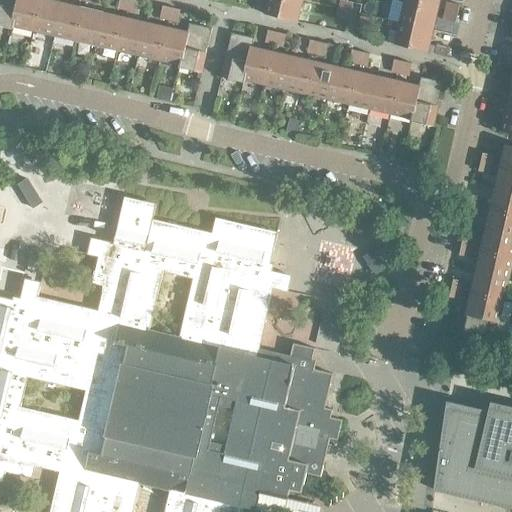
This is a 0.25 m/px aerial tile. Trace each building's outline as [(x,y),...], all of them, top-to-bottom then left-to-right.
[(18,0),(0,0),(0,25),(13,29),(13,26),(12,26),(18,0)] [(33,31),(39,0),(18,0),(12,26),(13,26),(33,31)] [(54,36),(61,3),(50,0),(39,0),(33,31),(54,36)] [(127,10),(128,0),(119,0),(118,8),(127,10)] [(138,0),(128,0),(127,10),(135,12),(138,0)] [(298,22),(302,0),(267,0),(264,14),(298,22)] [(344,0),(340,0),(338,8),(351,11),(353,2),(344,0)] [(438,9),(439,0),(404,0),(404,1),(438,9)] [(433,30),(438,9),(404,1),(400,22),(433,30)] [(447,2),(445,11),(457,13),(459,5),(447,2)] [(75,41),(83,7),(61,3),(54,36),(75,41)] [(169,20),(172,7),(163,5),(160,18),(169,20)] [(96,46),(104,12),(83,7),(75,41),(96,46)] [(180,10),(172,7),(169,20),(177,22),(180,10)] [(349,20),(351,11),(338,8),(336,17),(349,20)] [(455,22),(457,13),(445,11),(443,19),(455,22)] [(117,51),(125,17),(104,12),(96,46),(117,51)] [(360,15),(358,27),(367,29),(370,18),(360,15)] [(138,55),(146,22),(125,17),(117,51),(138,55)] [(159,60),(167,27),(146,22),(138,55),(159,60)] [(428,52),(433,30),(400,22),(394,44),(428,52)] [(189,23),(187,32),(188,32),(180,65),(179,65),(179,67),(202,73),(206,52),(207,48),(212,28),(189,23)] [(188,32),(187,32),(167,27),(159,60),(179,65),(180,65),(188,32)] [(274,44),(277,32),(268,30),(265,42),(274,44)] [(286,34),(277,32),(274,44),(283,46),(286,34)] [(251,47),(252,47),(254,38),(232,33),(227,53),(228,53),(227,57),(226,57),(221,77),(244,82),(245,80),(243,80),(251,47)] [(316,54),(319,42),(310,40),(307,52),(316,54)] [(328,44),(319,42),(316,54),(325,56),(328,44)] [(437,44),(435,53),(447,56),(449,47),(437,44)] [(265,85),(272,51),(252,47),(251,47),(243,80),(245,80),(265,85)] [(358,64),(361,51),(352,49),(349,62),(358,64)] [(286,90),(293,56),(272,51),(265,85),(286,90)] [(370,53),(361,51),(358,64),(367,66),(370,53)] [(307,95),(314,61),(293,56),(286,90),(307,95)] [(400,74),(403,61),(394,59),(391,72),(400,74)] [(328,99),(335,66),(314,61),(307,95),(328,99)] [(412,63),(403,61),(400,74),(409,76),(412,63)] [(349,104),(357,71),(335,66),(328,99),(349,104)] [(370,109),(378,76),(357,71),(349,104),(370,109)] [(391,114),(399,81),(378,76),(370,109),(391,114)] [(421,77),(419,85),(420,86),(412,119),(411,119),(410,121),(433,126),(438,106),(437,106),(438,102),(439,102),(443,82),(421,77)] [(420,86),(419,85),(399,81),(391,114),(411,119),(412,119),(420,86)] [(511,133),(511,110),(505,109),(500,131),(511,133)] [(511,168),(511,145),(505,144),(500,166),(511,168)] [(482,153),(480,161),(493,164),(495,156),(482,153)] [(425,165),(427,157),(419,156),(417,163),(425,165)] [(491,173),(493,164),(480,161),(478,170),(491,173)] [(511,191),(511,168),(500,166),(495,187),(511,191)] [(42,203),(36,192),(27,179),(18,184),(33,208),(42,203)] [(511,213),(511,191),(495,187),(490,208),(511,213)] [(473,195),(471,204),(483,206),(485,198),(473,195)] [(0,473),(5,475),(6,472),(32,478),(35,466),(61,472),(54,501),(52,501),(52,502),(54,503),(52,511),(220,511),(222,511),(243,511),(245,506),(269,511),(292,511),(293,509),(295,501),(288,499),(290,489),(302,492),(306,473),(321,476),(330,438),(338,440),(342,420),(331,417),(333,410),(325,408),(333,374),(306,367),(308,360),(312,360),(315,349),(293,344),(290,356),(257,348),(264,319),(266,319),(267,318),(264,317),(271,288),(280,290),(284,274),(272,271),(274,264),(271,263),(277,234),(247,227),(247,225),(246,224),(246,226),(215,219),(212,235),(183,228),(183,226),(182,225),(181,228),(152,221),(156,206),(124,198),(113,242),(98,239),(94,255),(98,256),(92,283),(103,285),(97,312),(68,305),(69,303),(68,303),(67,305),(38,298),(40,289),(23,285),(20,298),(13,296),(13,299),(0,296),(0,473)] [(481,215),(483,206),(471,204),(468,212),(481,215)] [(511,235),(511,213),(490,208),(485,229),(511,235)] [(511,257),(511,235),(485,229),(480,250),(511,257)] [(463,237),(461,246),(473,249),(475,240),(463,237)] [(471,257),(473,249),(461,246),(459,255),(471,257)] [(385,266),(374,250),(368,254),(368,255),(378,271),(378,272),(385,268),(385,267),(385,266)] [(509,279),(511,265),(511,257),(480,250),(475,271),(509,279)] [(504,300),(509,279),(475,271),(471,292),(504,300)] [(453,279),(451,288),(464,291),(466,282),(453,279)] [(461,300),(464,291),(451,288),(449,297),(461,300)] [(499,321),(499,320),(504,300),(471,292),(465,315),(467,315),(468,314),(499,321)] [(511,324),(511,323),(499,320),(499,321),(468,314),(467,315),(463,336),(483,340),(487,341),(507,346),(511,324)] [(488,410),(446,401),(445,409),(446,409),(439,460),(438,460),(435,482),(434,489),(511,507),(511,406),(491,401),(488,410)]
